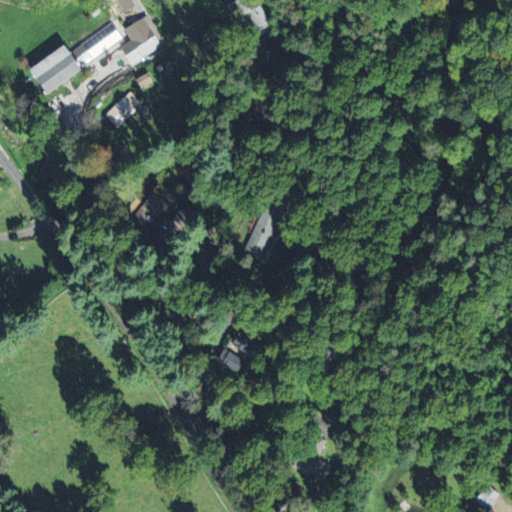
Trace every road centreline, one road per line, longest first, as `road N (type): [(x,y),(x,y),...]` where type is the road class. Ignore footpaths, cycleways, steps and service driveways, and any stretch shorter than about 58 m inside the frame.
road 1 (residential): [(240,511),(122,316),(0,154)]
road 2 (residential): [(176,400),(208,366),(229,319),(205,269),(207,242),(264,110),(265,46)]
